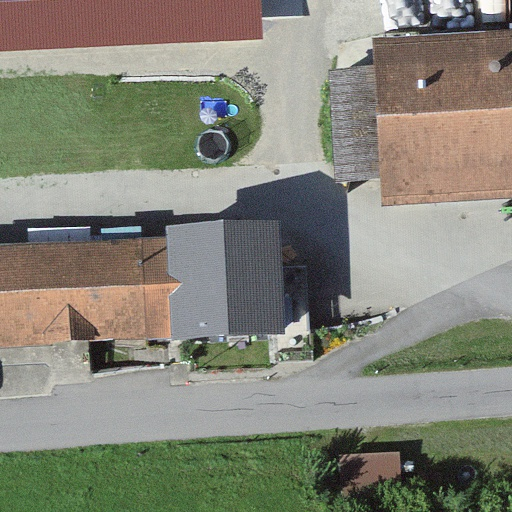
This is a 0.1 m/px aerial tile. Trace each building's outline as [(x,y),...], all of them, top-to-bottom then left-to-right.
[(0,0),(0,53),(264,41),(262,0),(0,0)] [(381,182),(382,198),(511,190),(511,38),(374,46),(375,69),(381,182)] [(330,72),(336,184),(381,182),(375,69),(330,72)] [(280,222),(167,228),(167,238),(173,341),(286,335),(280,222)] [(167,238),(0,246),(0,349),(173,341),(167,238)] [(347,460),(350,494),(407,489),(404,455),(347,460)]
